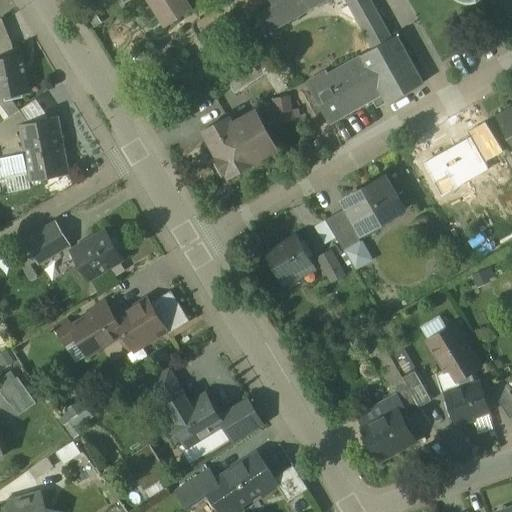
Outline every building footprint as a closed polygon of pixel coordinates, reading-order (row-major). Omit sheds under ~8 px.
[(149,0),(151,2),(151,3),(151,4),(152,4),(165,24),(165,25),(165,26),(192,9),(187,0),(149,0)] [(345,0),(373,50),(327,76),(326,73),(306,84),(329,125),(382,95),(387,103),(424,83),(397,36),(391,40),(368,0),(269,0),(273,6),(256,16),(266,35),(328,0),(345,0)] [(6,46),(0,47),(0,97),(29,92),(21,56),(14,57),(11,45),(6,46)] [(280,97),(284,119),(297,116),(293,95),(280,97)] [(511,106),(496,116),(511,144),(511,106)] [(16,113),(0,123),(0,128),(23,124),(16,113)] [(256,113),(233,126),(243,143),(266,130),(256,113)] [(0,128),(0,177),(27,173),(29,182),(70,174),(59,117),(23,124),(0,128)] [(228,117),(203,131),(229,178),(255,164),(252,159),(243,143),(233,126),(228,117)] [(274,146),(266,130),(243,143),(252,159),(274,146)] [(462,138),(449,145),(449,144),(433,153),(434,153),(419,161),(419,160),(417,161),(434,191),(463,175),(465,178),(492,163),(493,163),(475,130),(462,137),(462,138)] [(384,178),(344,201),(348,208),(362,233),(402,210),(384,178)] [(348,208),(325,220),(344,251),(361,242),(357,236),(362,233),(348,208)] [(56,222),(25,240),(39,264),(69,246),(70,245),(56,222)] [(106,231),(73,250),(70,245),(69,246),(89,280),(123,259),(106,231)] [(315,270),(297,237),(266,254),(285,287),(315,270)] [(361,242),(344,251),(355,269),(371,259),(361,242)] [(344,276),(330,252),(318,258),(332,283),(344,276)] [(171,291),(151,303),(167,330),(166,331),(168,335),(190,322),(171,291)] [(148,299),(116,319),(124,333),(134,350),(166,331),(167,330),(151,303),(148,299)] [(107,305),(72,327),(68,321),(55,329),(65,347),(78,339),(88,355),(124,333),(107,305)] [(439,317),(423,324),(428,336),(444,328),(439,317)] [(480,367),(454,325),(432,338),(440,350),(436,352),(447,370),(451,368),(458,380),(470,373),(480,367)] [(387,350),(374,328),(361,336),(374,358),(387,350)] [(0,357),(4,367),(19,361),(13,348),(0,354),(0,357)] [(447,370),(443,373),(442,379),(446,393),(474,384),(470,373),(458,380),(451,368),(447,370)] [(169,370),(150,382),(151,383),(157,394),(176,382),(169,370)] [(431,402),(415,372),(404,378),(408,385),(419,408),(431,402)] [(18,378),(0,391),(0,392),(8,403),(16,398),(26,390),(18,378)] [(511,418),(511,396),(503,381),(491,389),(510,419),(511,418)] [(206,395),(190,404),(176,382),(157,394),(171,416),(169,417),(185,445),(224,424),(206,395)] [(446,393),(457,427),(474,421),(473,417),(489,412),(479,382),(474,384),(446,393)] [(151,383),(136,393),(142,403),(157,394),(151,383)] [(408,385),(396,392),(408,414),(419,408),(408,385)] [(26,390),(16,398),(25,411),(36,403),(26,390)] [(81,400),(60,415),(72,433),(93,418),(81,400)] [(397,409),(391,413),(385,402),(374,409),(380,419),(362,429),(380,460),(415,441),(397,409)] [(77,441),(60,449),(65,460),(82,452),(77,441)] [(126,458),(146,489),(170,473),(151,443),(126,458)] [(257,454),(216,481),(218,484),(208,490),(210,493),(222,511),(237,511),(242,509),(240,505),(261,492),(263,495),(278,486),(274,479),(257,454)] [(293,466),(274,479),(278,486),(288,501),(308,489),(293,466)] [(209,470),(177,491),(188,508),(210,493),(208,490),(218,484),(216,481),(209,470)] [(45,511),(40,493),(3,504),(4,511),(45,511)]
